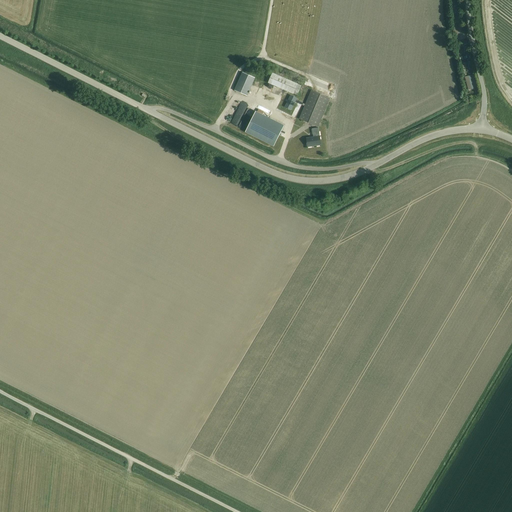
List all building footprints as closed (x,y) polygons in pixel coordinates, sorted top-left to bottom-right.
[(247,96),(255,78),(242,73),(235,91),(247,96)] [(268,83),(297,95),(301,86),(272,73),(268,83)] [(318,127),(330,98),(311,91),(299,119),(318,127)] [(283,125),(256,112),(246,132),(273,146),(283,125)] [(308,147),(321,145),(319,128),(312,129),(313,137),(307,138),(308,147)]
